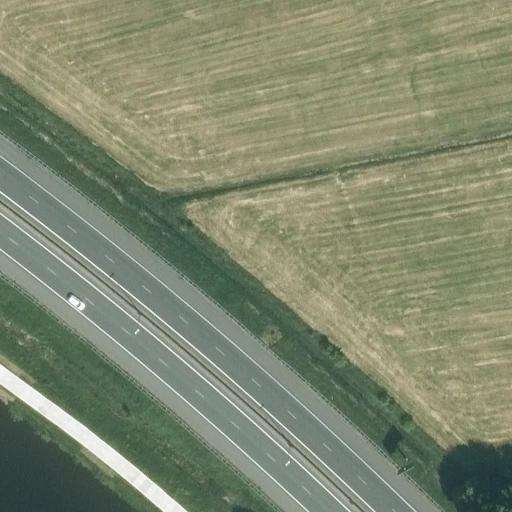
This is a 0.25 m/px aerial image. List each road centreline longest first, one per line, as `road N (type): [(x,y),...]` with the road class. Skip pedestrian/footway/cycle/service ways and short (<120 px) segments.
road 1 (motorway): [(393,511),(126,275),(0,179)]
road 2 (motorway): [(0,236),(327,511)]
